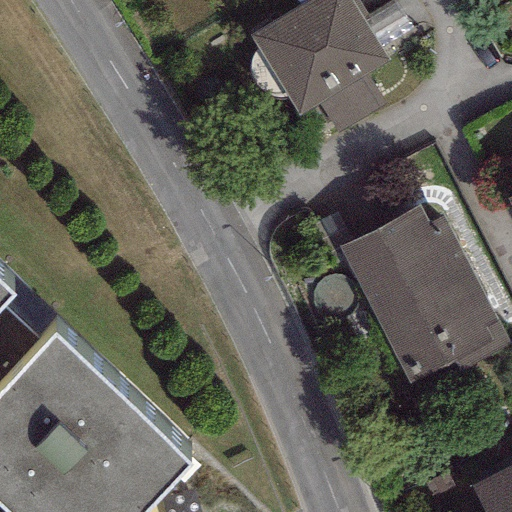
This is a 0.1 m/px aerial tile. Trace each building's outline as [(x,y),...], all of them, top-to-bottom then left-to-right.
[(337,0),(300,0),(231,43),(284,130),(307,116),(323,142),(378,109),(361,81),(381,69),(337,0)] [(431,196),(327,251),(401,390),(505,336),(431,196)] [(511,196),(498,204),(511,229),(511,196)] [(0,277),(0,331),(28,304),(0,277)] [(54,326),(0,383),(0,493),(20,511),(142,511),(142,500),(188,452),(54,326)] [(511,511),(511,461),(455,488),(466,511),(511,511)]
